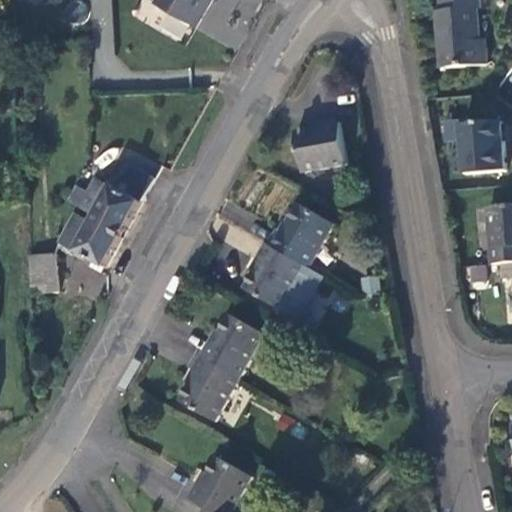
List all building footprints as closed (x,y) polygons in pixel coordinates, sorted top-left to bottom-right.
[(195,27),(211,0),(158,0),(156,4),(195,27)] [(434,15),(438,69),(483,66),(481,51),(477,51),(476,42),(474,11),(478,11),(477,0),(437,0),(438,13),(434,15)] [(501,171),(499,124),(458,127),(461,174),(501,171)] [(347,168),(339,125),(324,129),(325,131),(295,136),(303,176),(347,168)] [(88,194),(78,212),(95,221),(124,236),(155,181),(122,162),(108,187),(96,180),(88,194)] [(88,194),(75,187),(63,205),(78,212),(88,194)] [(511,205),(485,207),(488,265),(511,262),(511,205)] [(276,235),(267,249),(305,270),(308,272),(332,230),(297,210),(280,238),(276,235)] [(92,225),(76,216),(60,244),(106,269),(124,236),(95,221),(92,225)] [(279,314),(305,270),(267,249),(264,256),(266,258),(244,294),(279,314)] [(33,260),(35,296),(60,295),(58,259),(33,260)] [(467,266),(468,282),(487,281),(486,265),(467,266)] [(212,347),(202,362),(240,383),(264,341),(229,320),(213,348),(212,347)] [(215,428),(240,383),(202,362),(193,377),(195,379),(179,407),(215,428)] [(198,492),(189,506),(201,511),(235,511),(251,486),(217,465),(199,492),(198,492)]
